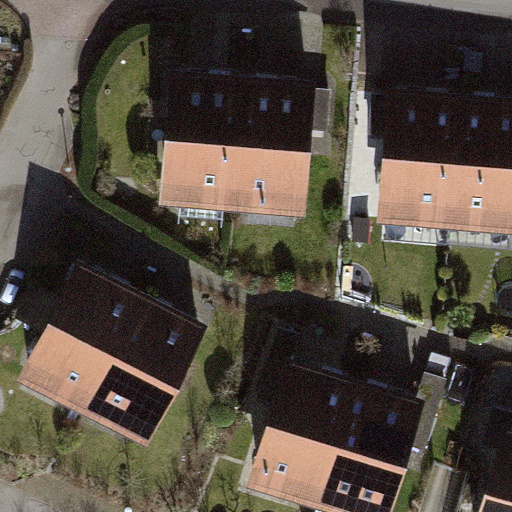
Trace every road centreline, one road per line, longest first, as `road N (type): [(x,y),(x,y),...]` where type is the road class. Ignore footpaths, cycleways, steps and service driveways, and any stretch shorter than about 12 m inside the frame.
road 1 (residential): [(0,201),(84,0)]
road 2 (residential): [(349,0),(511,11)]
